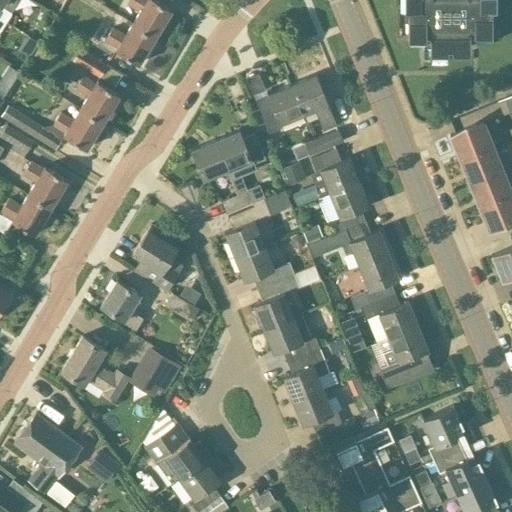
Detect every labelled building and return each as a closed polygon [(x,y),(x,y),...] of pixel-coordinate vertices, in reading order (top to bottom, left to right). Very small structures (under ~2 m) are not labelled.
[(18,0),(0,0),(0,19),(5,23),(11,14),(11,12),(18,0)] [(164,26),(162,25),(170,11),(152,0),(130,0),(128,4),(140,11),(132,24),(154,38),(156,34),(159,35),(164,26)] [(407,0),(408,31),(430,31),(430,45),(470,44),(470,31),(492,31),(492,0),(407,0)] [(154,38),(132,24),(125,35),(113,28),(105,40),(117,48),(116,51),(138,64),(146,50),(149,51),(154,43),(152,41),(154,38)] [(72,61),(115,85),(122,74),(107,65),(114,53),(96,43),(95,45),(85,39),(72,61)] [(337,126),(327,102),(314,72),(290,83),(302,113),(315,107),(324,131),(337,126)] [(83,77),(75,89),(87,96),(80,109),(102,123),(104,119),(106,120),(112,111),(110,109),(118,95),(96,82),(95,84),(83,77)] [(302,113),(290,83),(266,92),(269,101),(258,106),(268,132),(282,126),(280,122),(302,113)] [(0,116),(37,138),(44,125),(8,104),(0,116)] [(60,113),(54,124),(66,131),(63,136),(85,150),(94,136),(96,136),(102,128),(100,126),(102,123),(80,109),(73,121),(60,113)] [(461,159),(495,146),(485,121),(451,134),(461,159)] [(0,134),(0,136),(27,152),(34,141),(6,124),(0,134)] [(266,158),(265,156),(254,131),(242,136),(239,128),(213,138),(226,168),(250,158),(253,163),(266,158)] [(304,143),(309,155),(344,141),(339,129),(304,143)] [(226,168),(213,138),(189,148),(201,178),(226,168)] [(504,169),(495,146),(461,159),(470,182),(504,169)] [(310,158),(316,171),(310,173),(319,197),(360,180),(350,155),(340,158),(336,148),(310,158)] [(282,167),(288,183),(305,177),(299,160),(282,167)] [(59,197),(57,195),(66,181),(44,167),(42,170),(30,163),(22,176),(33,183),(27,194),(50,207),(51,205),(54,206),(59,197)] [(511,192),(511,188),(504,169),(470,182),(480,206),(511,192)] [(237,195),(248,190),(241,173),(230,178),(237,194),(237,195)] [(370,204),(360,180),(319,197),(320,198),(330,194),(339,215),(334,217),(340,230),(365,219),(361,208),(370,204)] [(237,195),(237,194),(221,200),(226,213),(252,202),(252,201),(248,190),(237,195)] [(252,202),(253,206),(229,216),(233,227),(224,230),(234,255),(263,243),(254,220),(258,218),(259,219),(270,214),(291,206),(285,190),(264,198),(263,197),(252,201),(252,202)] [(511,221),(511,192),(480,206),(490,230),(511,221)] [(50,207),(27,194),(19,207),(7,200),(0,210),(0,212),(12,219),(10,222),(32,236),(41,221),(43,222),(49,213),(47,211),(50,207)] [(340,230),(307,244),(313,257),(342,245),(346,253),(353,250),(358,264),(389,251),(379,227),(370,231),(365,219),(340,230)] [(151,222),(147,230),(146,229),(132,253),(141,259),(134,271),(155,283),(166,291),(178,272),(183,264),(171,256),(176,247),(164,240),(168,232),(151,222)] [(305,228),(309,241),(324,236),(320,223),(305,228)] [(263,243),(234,255),(245,279),(253,276),(258,288),(293,272),(289,261),(274,267),(263,243)] [(511,246),(493,254),(503,280),(511,276),(511,246)] [(389,251),(358,264),(368,288),(363,290),(368,302),(394,291),(389,279),(399,275),(389,251)] [(293,272),(258,288),(262,297),(253,301),(264,327),(294,315),(289,304),(296,301),(292,290),(299,287),(293,272)] [(101,306),(123,319),(121,322),(135,330),(143,319),(129,310),(139,293),(117,280),(101,306)] [(183,294),(198,301),(203,290),(188,283),(183,294)] [(368,302),(369,302),(360,306),(365,318),(378,313),(387,336),(418,323),(408,298),(399,302),(394,291),(368,302)] [(201,309),(172,292),(164,305),(193,322),(201,309)] [(301,312),(294,315),(264,327),(274,351),(282,348),(287,359),(318,346),(319,347),(326,344),(324,340),(319,338),(316,339),(314,335),(310,336),(301,312)] [(387,336),(392,348),(383,352),(388,365),(379,368),(387,388),(427,372),(419,352),(428,348),(418,323),(387,336)] [(84,385),(87,380),(105,391),(104,393),(115,400),(129,377),(118,370),(114,376),(101,368),(110,353),(83,336),(61,371),(84,385)] [(148,345),(127,381),(153,396),(157,389),(165,394),(182,365),(148,345)] [(318,346),(287,359),(291,370),(282,373),(293,399),(323,387),(318,376),(329,371),(319,347),(318,346)] [(347,380),(353,395),(359,394),(367,410),(375,407),(368,389),(367,390),(361,375),(347,380)] [(323,387),(293,399),(303,423),(312,420),(323,445),(328,443),(322,430),(342,422),(337,411),(341,409),(336,396),(328,400),(323,387)] [(433,460),(461,447),(454,430),(463,426),(453,404),(422,418),(434,444),(427,447),(433,460)] [(154,420),(163,432),(143,446),(171,483),(210,455),(200,440),(195,444),(189,437),(177,422),(174,424),(162,408),(154,420)] [(42,459),(65,433),(35,410),(14,438),(42,459)] [(358,476),(382,465),(374,448),(393,440),(387,425),(336,448),(342,463),(350,460),(358,476)] [(65,433),(42,459),(28,477),(45,490),(80,444),(65,433)] [(107,465),(102,472),(110,478),(123,463),(104,447),(96,457),(107,465)] [(404,453),(410,465),(421,460),(415,447),(404,453)] [(469,463),(461,447),(433,460),(438,472),(445,469),(456,494),(487,480),(478,459),(469,463)] [(210,455),(171,483),(171,484),(180,477),(195,498),(195,499),(191,502),(197,511),(219,511),(222,510),(228,506),(221,496),(213,485),(221,479),(215,472),(220,469),(210,455)] [(390,482),(382,465),(358,476),(365,493),(358,497),(364,511),(415,487),(409,473),(390,482)] [(414,475),(420,487),(431,483),(426,470),(414,475)] [(34,511),(42,501),(13,479),(7,487),(0,482),(0,511),(34,511)] [(497,503),(487,480),(456,494),(463,511),(490,511),(488,507),(497,503)] [(415,487),(364,511),(403,511),(402,510),(422,501),(415,487)] [(269,490),(254,498),(261,510),(275,501),(269,490)]
